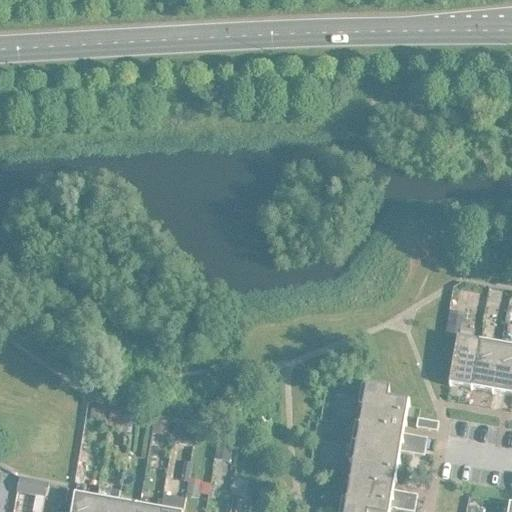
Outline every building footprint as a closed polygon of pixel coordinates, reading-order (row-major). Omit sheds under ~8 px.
[(454,308),(449,333),(462,335),(463,335),(468,311),(454,308)] [(475,387),(476,387),(484,338),(484,340),(463,337),(464,335),(463,335),(462,335),(454,382),(454,383),(455,383),(455,381),(476,385),(475,387)] [(497,391),(506,342),(505,342),(505,344),(484,341),(485,338),(484,338),(476,387),(477,385),(497,389),(497,391)] [(511,345),(506,344),(506,342),(497,391),(498,389),(511,391),(511,345)] [(361,442),(361,443),(383,447),(382,456),(404,460),(405,460),(402,459),(404,449),(406,440),(407,432),(409,422),(411,423),(411,422),(409,421),(412,404),(414,404),(414,403),(413,403),(413,402),(393,399),(395,389),(372,385),(372,386),(371,385),(371,386),(373,387),(369,405),(367,404),(367,405),(369,406),(366,424),(364,423),(364,424),(366,424),(363,443),(361,442)] [(111,409),(97,406),(95,416),(109,419),(111,409)] [(117,409),(113,427),(134,432),(138,414),(117,409)] [(421,425),(433,428),(435,419),(422,416),(421,425)] [(159,417),(157,431),(173,433),(175,419),(159,417)] [(435,419),(433,428),(442,429),(444,420),(435,419)] [(180,424),(177,439),(199,443),(202,429),(180,424)] [(417,433),(407,432),(406,440),(415,442),(417,433)] [(423,434),(422,443),(431,445),(432,436),(423,434)] [(418,443),(415,442),(406,440),(404,449),(416,451),(418,443)] [(221,442),(219,457),(235,460),(238,445),(221,442)] [(383,447),(361,443),(363,443),(359,462),(357,461),(357,462),(359,462),(356,480),(354,480),(354,481),(356,481),(353,499),(351,499),(351,500),(353,500),(350,511),(393,511),(394,506),(396,497),(397,488),(399,479),(401,480),(401,479),(399,478),(402,460),(404,461),(404,460),(382,456),(383,447)] [(431,445),(422,443),(418,443),(416,451),(429,454),(431,445)] [(194,478),(191,494),(203,496),(204,491),(213,492),(215,481),(210,480),(204,479),(194,478)] [(409,490),(397,488),(396,497),(408,499),(409,490)] [(422,493),(409,490),(408,499),(421,501),(422,493)] [(98,511),(102,495),(101,495),(101,497),(80,494),(81,492),(80,491),(80,492),(79,492),(75,511),(98,511)] [(41,494),(38,510),(46,511),(50,495),(41,494)] [(120,511),(123,499),(122,501),(102,497),(102,495),(98,511),(120,511)] [(408,499),(396,497),(394,506),(406,508),(408,499)] [(142,511),(144,503),(143,505),(123,501),(123,499),(120,511),(142,511)] [(419,510),(421,501),(408,499),(406,508),(419,510)] [(164,511),(166,507),(165,506),(165,508),(144,505),(145,503),(144,503),(142,511),(164,511)]
